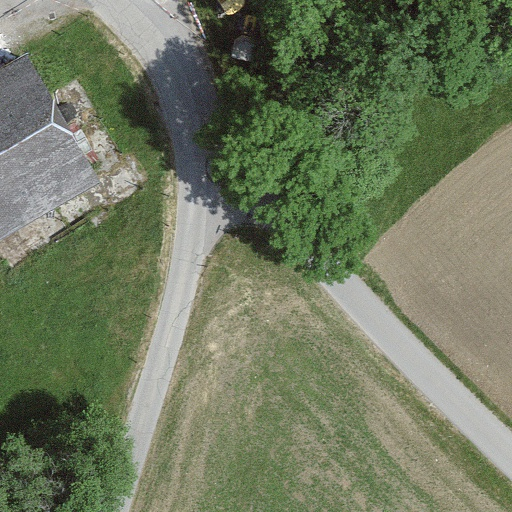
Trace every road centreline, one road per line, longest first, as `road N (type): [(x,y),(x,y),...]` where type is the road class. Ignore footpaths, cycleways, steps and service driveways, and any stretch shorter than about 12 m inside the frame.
road 1 (unclassified): [(208,158),(511,449)]
road 2 (unclassified): [(208,158),(166,348),(114,511)]
road 3 (unclassified): [(114,0),(182,77),(208,158)]
